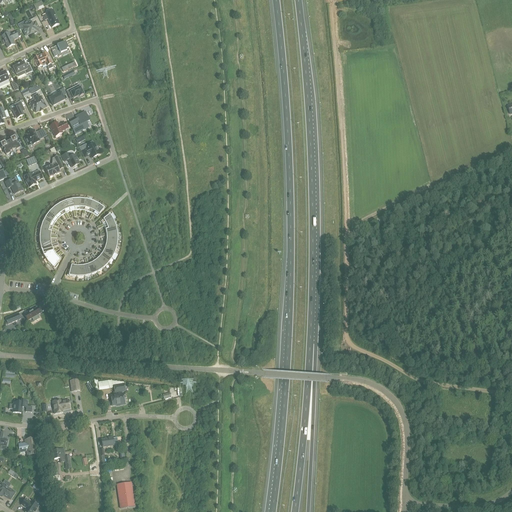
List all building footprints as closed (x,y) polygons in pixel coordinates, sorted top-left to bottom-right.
[(45,14),(42,16),(45,21),(48,20),(52,28),(59,24),(54,13),(47,17),(46,14),(45,14)] [(40,23),(37,17),(33,19),(35,22),(32,24),(31,23),(28,25),(27,23),(24,24),(26,27),(22,29),(25,35),(29,33),(30,35),(33,34),(34,36),(37,34),(36,31),(39,29),(37,25),(40,23)] [(15,45),(13,40),(14,39),(14,40),(18,38),(15,32),(10,35),(9,33),(2,37),(4,41),(3,41),(4,45),(5,44),(7,48),(15,45)] [(55,51),(52,52),(55,57),(57,56),(58,57),(62,56),(61,54),(67,51),(66,50),(68,49),(65,42),(54,48),(55,51)] [(33,59),(36,64),(35,64),(36,67),(37,66),(38,68),(42,66),(42,65),(45,63),(49,70),(53,68),(46,53),(42,55),(42,56),(38,58),(38,57),(37,57),(37,56),(34,58),(33,59)] [(75,62),(61,68),(63,72),(76,66),(75,62)] [(13,69),(12,70),(14,73),(15,72),(16,75),(24,71),(26,74),(32,71),(29,65),(26,67),(24,63),(19,65),(17,66),(13,68),(13,69)] [(0,84),(9,80),(5,72),(1,74),(0,74),(0,84)] [(29,90),(31,95),(41,89),(38,84),(32,87),(33,88),(29,90)] [(79,85),(66,92),(69,97),(72,96),(73,99),(77,97),(79,96),(79,97),(84,95),(79,85)] [(59,94),(49,99),(53,106),(58,104),(60,103),(65,100),(63,96),(66,95),(63,89),(57,92),(59,94)] [(20,93),(14,96),(17,101),(19,99),(20,101),(24,100),(20,93)] [(31,104),(30,105),(32,110),(34,109),(36,113),(39,111),(40,112),(43,110),(42,109),(46,107),(41,97),(39,98),(37,95),(33,97),(35,101),(30,103),(31,104)] [(25,111),(24,109),(20,102),(15,105),(16,107),(15,108),(12,110),(17,119),(24,116),(22,112),(25,111)] [(70,124),(74,133),(80,130),(79,129),(81,127),(83,131),(89,128),(86,123),(89,121),(85,113),(76,117),(78,121),(75,122),(75,121),(70,124)] [(55,124),(54,123),(52,124),(52,125),(50,127),(55,137),(62,133),(62,132),(68,128),(65,123),(59,126),(57,123),(55,124)] [(34,131),(32,132),(27,134),(29,137),(25,139),(28,146),(32,144),(33,145),(40,141),(39,140),(43,138),(39,131),(35,133),(34,131)] [(5,144),(4,143),(1,145),(3,148),(2,148),(4,152),(6,155),(10,153),(9,152),(12,151),(13,151),(13,150),(16,149),(16,150),(20,148),(18,145),(19,144),(17,141),(16,141),(14,138),(11,140),(11,141),(5,144)] [(86,145),(80,148),(85,158),(88,156),(88,155),(90,155),(92,159),(100,155),(98,151),(99,151),(97,147),(96,148),(94,144),(87,148),(86,145)] [(68,154),(62,157),(65,162),(68,160),(72,168),(79,164),(78,161),(78,160),(77,158),(76,158),(74,155),(71,157),(69,157),(68,154)] [(58,169),(59,169),(60,170),(63,169),(63,168),(57,157),(58,157),(57,156),(54,158),(55,160),(52,161),(52,166),(49,167),(49,166),(46,168),(46,169),(45,169),(49,179),(50,178),(53,177),(54,177),(56,176),(56,175),(60,173),(60,174),(60,173),(58,169)] [(26,160),(29,166),(37,163),(35,157),(26,160)] [(32,174),(24,178),(26,181),(26,182),(26,184),(27,184),(29,188),(36,185),(35,182),(42,179),(39,172),(32,176),(32,174)] [(11,180),(5,183),(8,189),(11,187),(15,195),(23,191),(21,186),(19,186),(17,182),(14,184),(13,183),(11,180)] [(76,211),(74,211),(73,199),(73,200),(66,201),(70,212),(73,211),(74,214),(76,214),(76,211)] [(88,212),(89,212),(93,202),(92,202),(86,200),(84,211),(85,211),(88,212)] [(60,204),(65,214),(66,213),(70,212),(66,201),(60,204),(60,203),(60,204)] [(93,202),(89,212),(92,214),(90,216),(93,218),(94,215),(93,214),(99,205),(99,204),(98,205),(93,202)] [(66,217),(68,216),(66,213),(65,214),(60,204),(55,207),(54,207),(61,216),(64,214),(66,217)] [(99,205),(93,214),(94,215),(97,217),(104,209),(99,205)] [(61,216),(54,207),(54,208),(50,212),(49,212),(58,220),(59,219),(61,216)] [(58,220),(49,212),(46,217),(45,217),(55,223),(57,221),(59,223),(61,221),(59,219),(58,220)] [(103,225),(100,226),(101,228),(104,227),(103,226),(114,220),(113,221),(110,215),(101,221),(103,225)] [(42,223),(53,228),(53,227),(55,223),(45,217),(45,218),(42,223)] [(105,230),(116,227),(113,221),(114,221),(114,220),(103,226),(104,227),(105,230)] [(40,230),(51,232),(52,229),(55,230),(56,228),(53,227),(53,228),(42,223),(42,224),(40,230)] [(116,227),(105,230),(106,234),(103,234),(103,236),(106,236),(106,235),(118,233),(117,233),(116,227)] [(52,247),(51,245),(51,242),(39,243),(40,243),(41,250),(52,247)] [(55,247),(54,244),(51,245),(52,247),(41,250),(43,256),(53,251),(52,248),(55,247)] [(105,249),(115,253),(117,247),(106,244),(106,246),(105,249)] [(115,254),(115,253),(105,249),(104,249),(103,252),(100,250),(98,252),(102,254),(102,253),(112,259),(115,253),(115,254)] [(53,251),(43,256),(44,256),(48,263),(47,263),(57,256),(57,257),(60,254),(59,252),(56,255),(53,251)] [(112,260),(112,259),(102,253),(102,254),(100,257),(99,257),(108,265),(108,264),(112,259),(112,260)] [(57,256),(47,263),(48,263),(55,270),(59,265),(57,264),(61,260),(57,257),(57,256)] [(99,257),(97,260),(95,257),(93,258),(95,261),(96,260),(103,269),(108,265),(99,257)] [(92,263),(97,273),(98,273),(97,273),(103,269),(103,270),(103,269),(96,260),(95,261),(92,263)] [(89,265),(87,261),(85,262),(86,265),(87,265),(91,276),(91,275),(97,273),(92,263),(89,265)] [(85,278),(83,266),(78,266),(79,263),(76,263),(76,266),(77,266),(77,278),(84,277),(84,278),(85,278)] [(91,276),(87,265),(86,265),(83,266),(85,278),(85,277),(91,276)] [(77,266),(76,266),(71,266),(70,270),(69,270),(67,276),(76,278),(77,278),(77,266)] [(24,315),(27,321),(40,313),(40,312),(39,311),(37,308),(34,310),(33,310),(24,315)] [(21,319),(18,314),(5,319),(8,325),(21,319)] [(70,381),(72,393),(75,393),(76,393),(79,393),(79,392),(81,392),(79,380),(77,380),(74,381),(73,381),(70,381)] [(98,380),(97,380),(94,381),(96,391),(99,390),(99,391),(109,389),(108,381),(98,383),(98,380)] [(114,393),(115,396),(111,397),(112,401),(110,401),(111,405),(112,404),(112,406),(120,405),(120,406),(124,405),(123,395),(122,395),(121,392),(125,391),(124,385),(114,387),(115,393),(114,393)] [(22,401),(14,400),(13,413),(16,413),(21,414),(21,410),(22,408),(21,408),(22,408),(26,408),(27,402),(22,402),(22,401)] [(61,401),(53,402),(55,414),(63,413),(62,410),(70,409),(69,401),(61,402),(61,401)] [(108,438),(108,439),(101,440),(103,447),(114,446),(112,438),(108,438)] [(27,444),(19,445),(20,452),(30,450),(30,454),(30,456),(31,455),(37,454),(34,440),(26,441),(27,444)] [(61,461),(65,460),(66,468),(71,468),(69,458),(74,457),(73,452),(64,453),(64,450),(58,450),(59,459),(61,459),(61,461)] [(52,466),(54,480),(56,491),(60,490),(58,482),(57,481),(57,480),(61,479),(59,465),(52,466)] [(1,484),(0,485),(0,495),(2,497),(3,495),(7,497),(11,499),(15,493),(11,490),(11,491),(8,489),(9,487),(3,483),(2,484),(1,484)] [(117,485),(120,509),(135,507),(131,483),(117,485)] [(36,510),(38,506),(31,501),(31,502),(26,498),(21,506),(24,508),(25,507),(26,508),(25,511),(26,511),(35,511),(37,510),(36,510)]
